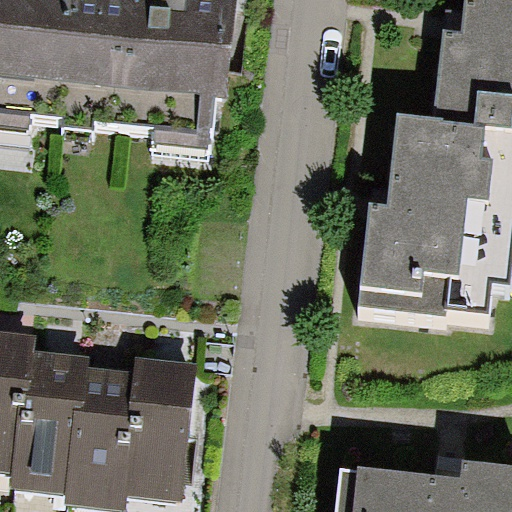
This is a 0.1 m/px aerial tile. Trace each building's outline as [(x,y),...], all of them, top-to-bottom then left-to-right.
[(65,0),(65,1),(59,0),(0,0),(0,132),(33,137),(34,122),(67,126),(64,146),(92,149),(95,128),(152,135),(150,156),(211,164),(217,112),(227,113),(241,3),(214,0),(65,0)] [(385,222),(371,220),(360,321),(441,331),(442,321),(491,328),(495,295),(509,296),(511,273),(511,0),(467,0),(464,32),(462,47),(445,45),(435,135),(395,131),(386,212),(385,222)] [(0,475),(16,478),(31,351),(33,335),(12,333),(0,331),(0,475)] [(14,492),(66,498),(82,366),(83,358),(31,351),(16,478),(14,492)] [(196,363),(136,356),(134,372),(119,500),(179,507),(196,363)] [(76,511),(117,511),(119,500),(134,372),(82,366),(66,498),(65,511),(76,511)] [(443,495),(340,484),(337,511),(511,511),(511,484),(462,479),(460,497),(443,495)]
